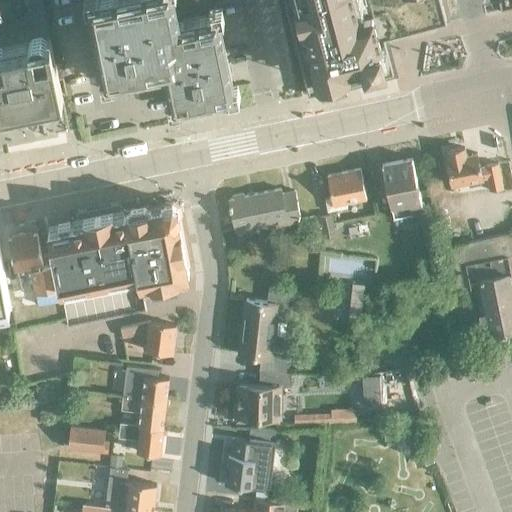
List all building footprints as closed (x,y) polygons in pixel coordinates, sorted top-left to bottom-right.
[(168,24),(177,22),(172,0),(90,0),(106,72),(112,76),(166,65),(176,63),(168,24)] [(282,0),(308,95),(392,73),(388,57),(385,43),(384,39),(445,23),(439,0),(282,0)] [(176,63),(166,65),(173,99),(179,103),(227,93),(232,87),(216,14),(177,22),(168,24),(176,63)] [(0,114),(16,111),(17,115),(19,114),(18,111),(27,109),(28,110),(34,115),(39,108),(38,106),(62,101),(49,39),(0,49),(0,114)] [(465,155),(464,148),(445,152),(451,184),(487,177),(489,190),(501,188),(496,163),(479,166),(476,153),(465,155)] [(411,159),(381,165),(386,186),(393,217),(392,217),(392,218),(394,218),(411,214),(411,215),(412,214),(421,212),(423,212),(418,191),(411,159)] [(331,199),(324,200),(326,212),(346,208),(345,203),(366,199),(360,169),(327,176),(331,199)] [(271,227),(300,221),(294,191),(281,194),(280,189),(243,197),(242,194),(233,196),(233,199),(228,200),(234,230),(270,222),(271,227)] [(49,229),(47,230),(55,265),(59,290),(64,289),(98,282),(103,281),(132,275),(137,274),(126,213),(123,214),(122,214),(121,210),(120,207),(119,203),(75,212),(77,219),(78,223),(72,224),(70,225),(58,227),(49,229)] [(137,274),(139,284),(188,275),(177,216),(179,214),(177,207),(171,203),(164,204),(163,206),(149,209),(144,206),(130,208),(127,213),(126,213),(137,274)] [(323,238),(334,236),(330,215),(319,217),(323,238)] [(36,296),(60,291),(59,290),(55,265),(45,268),(37,233),(8,239),(15,271),(30,267),(36,296)] [(511,233),(461,243),(441,247),(449,291),(481,285),(487,314),(481,315),(485,336),(511,330),(511,291),(508,274),(511,273),(511,233)] [(0,254),(0,328),(13,326),(9,300),(0,254)] [(438,256),(420,260),(423,276),(441,273),(438,256)] [(306,262),(305,282),(352,285),(353,265),(306,262)] [(246,299),(243,325),(273,328),(275,304),(292,306),(293,291),(268,289),(267,301),(246,299)] [(350,315),(351,290),(339,289),(338,315),(350,315)] [(148,332),(145,352),(172,355),(175,325),(149,322),(149,321),(120,328),(122,337),(148,332)] [(243,325),(240,355),(260,357),(259,370),(285,372),(287,358),(271,357),(273,328),(243,325)] [(398,359),(394,336),(378,339),(382,362),(398,359)] [(73,356),(71,368),(88,370),(90,358),(73,356)] [(126,365),(122,397),(124,397),(142,399),(142,397),(166,400),(169,379),(157,377),(158,369),(126,365)] [(285,372),(259,370),(259,387),(239,386),(239,405),(236,405),(236,418),(280,420),(280,387),(291,387),(291,373),(285,373),(285,372)] [(378,375),(362,376),(364,406),(380,405),(378,375)] [(166,400),(142,397),(142,399),(124,397),(122,409),(140,411),(138,425),(163,428),(166,400)] [(328,415),(295,417),(292,417),(291,426),(354,423),(353,410),(328,411),(328,415)] [(121,423),(120,430),(119,438),(139,440),(137,452),(159,455),(163,428),(138,425),(121,423)] [(107,450),(108,439),(102,439),(103,428),(72,425),(70,446),(107,450)] [(412,428),(383,429),(383,438),(412,438),(412,428)] [(227,454),(223,482),(268,487),(274,444),(244,440),(242,456),(228,454),(227,454)] [(426,442),(409,447),(415,466),(433,461),(426,442)] [(109,454),(108,465),(120,467),(121,455),(109,454)] [(64,464),(62,476),(84,478),(85,466),(64,464)] [(108,465),(104,506),(109,506),(153,511),(156,486),(125,483),(127,467),(120,467),(108,465)] [(295,511),(297,504),(255,499),(254,509),(226,506),(225,511),(295,511)] [(83,503),(82,511),(152,511),(153,511),(109,506),(104,506),(83,503)]
